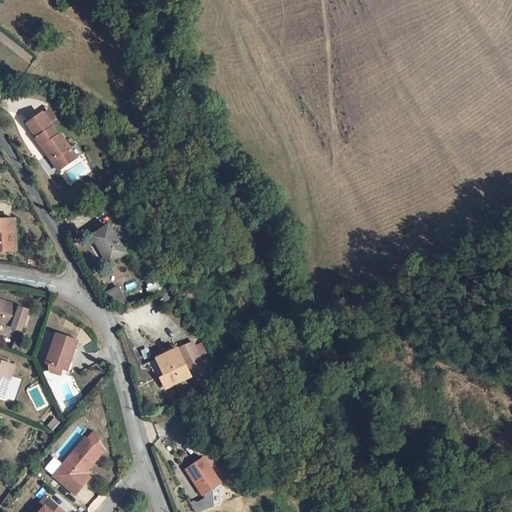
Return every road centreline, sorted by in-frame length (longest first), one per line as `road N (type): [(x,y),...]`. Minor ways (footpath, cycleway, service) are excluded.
road 1 (unclassified): [(144,469),(105,324),(70,289)]
road 2 (unclassified): [(70,289),(70,267),(0,136)]
